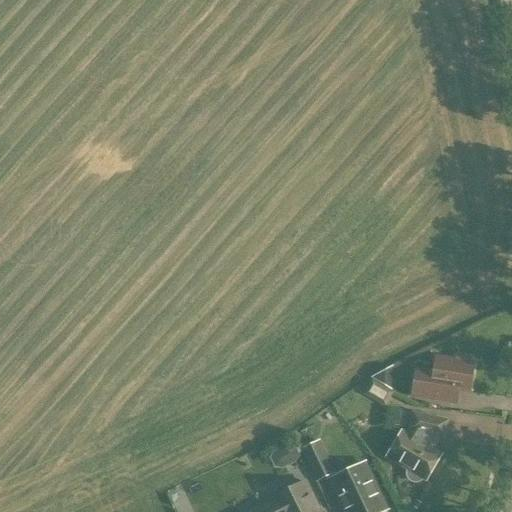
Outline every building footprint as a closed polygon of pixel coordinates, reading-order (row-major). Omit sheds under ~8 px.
[(433,372),(416,370),(412,396),(438,400),(440,387),(469,392),(474,364),(436,358),(433,372)] [(406,477),(407,480),(411,482),(415,483),(419,482),(424,480),(425,481),(440,455),(430,449),(434,441),(435,439),(435,438),(435,437),(435,435),(444,437),(447,422),(413,414),(410,430),(412,430),(408,436),(402,432),(387,458),(406,469),(406,474),(406,477)] [(300,449),(316,482),(335,473),(319,440),(300,449)] [(329,481),(344,511),(382,511),(386,511),(364,464),(329,481)] [(319,511),(305,483),(272,499),(274,501),(259,508),(251,511),(319,511)]
